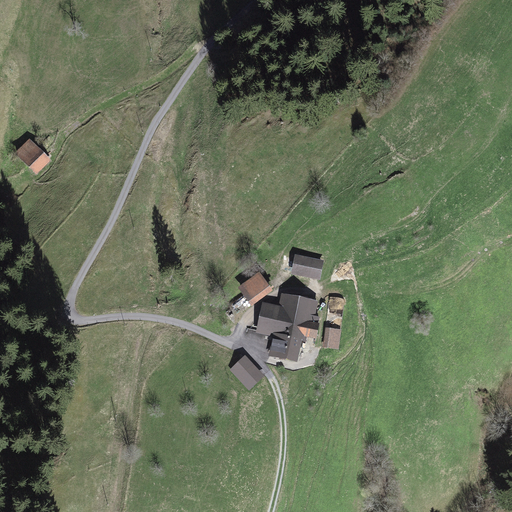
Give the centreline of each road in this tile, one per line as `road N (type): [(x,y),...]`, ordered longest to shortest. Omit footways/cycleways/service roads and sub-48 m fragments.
road 1 (unclassified): [(259,0),(215,38),(159,117),(69,303),(80,320),(162,319),(248,353)]
road 2 (track): [(271,511),(282,471),(282,416),(273,380),(248,353)]
